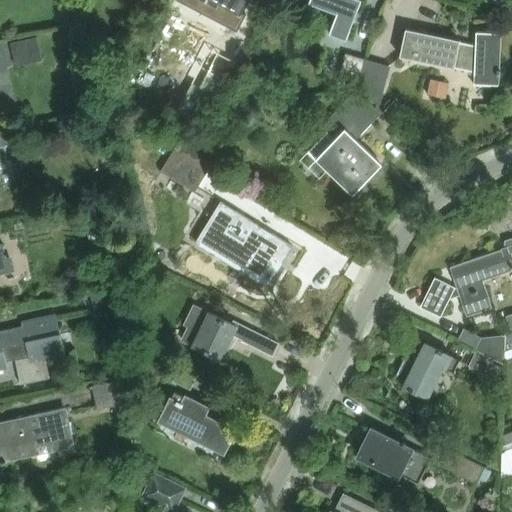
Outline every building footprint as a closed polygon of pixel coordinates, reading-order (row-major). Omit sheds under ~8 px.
[(176,0),(179,2),(179,0),(181,0),(224,22),(223,25),(236,32),(246,15),(241,12),(247,0),(176,0)] [(347,41),(361,0),(309,0),(308,4),(336,14),(329,35),(347,41)] [(499,86),(501,34),(476,34),(476,46),(406,31),(400,58),(474,73),(473,85),(499,86)] [(40,62),(35,39),(11,44),(15,67),(40,62)] [(237,59),(211,45),(197,72),(223,85),(237,59)] [(355,88),(363,60),(346,55),(338,83),(355,88)] [(390,67),(363,60),(355,88),(359,89),(380,104),(390,67)] [(429,79),(426,95),(434,97),(438,81),(429,79)] [(333,141),(316,158),(352,193),(381,164),(356,140),(380,114),(357,92),(321,129),(333,141)] [(406,113),(394,102),(384,113),(395,124),(406,113)] [(212,163),(180,142),(161,173),(193,193),(212,163)] [(294,245),(223,202),(198,244),(200,245),(204,238),(239,260),(242,254),(254,261),(246,273),(269,287),(294,245)] [(0,244),(0,273),(6,272),(6,274),(9,273),(3,244),(0,244)] [(437,280),(435,283),(437,283),(434,289),(431,288),(421,307),(425,309),(426,307),(429,309),(428,312),(441,318),(448,304),(447,304),(449,301),(462,296),(469,315),(492,307),(481,279),(511,267),(511,247),(502,251),(503,253),(452,269),(459,288),(455,289),(455,288),(437,280)] [(120,303),(116,286),(88,292),(91,309),(120,303)] [(189,326),(182,339),(220,358),(232,335),(273,356),(280,342),(235,320),(233,323),(195,306),(186,324),(189,326)] [(15,360),(21,383),(48,377),(44,358),(64,354),(56,316),(43,319),(23,323),(24,329),(0,334),(0,333),(0,368),(4,368),(3,363),(15,360)] [(474,352),(478,354),(496,361),(505,365),(506,336),(481,335),(474,352)] [(443,367),(448,369),(454,358),(426,344),(416,365),(406,360),(399,373),(409,379),(406,386),(428,397),(443,367)] [(494,364),(496,361),(478,354),(477,357),(473,355),(468,368),(493,378),(498,366),(494,364)] [(198,376),(175,365),(168,379),(191,391),(198,376)] [(125,402),(120,379),(90,386),(96,409),(125,402)] [(226,450),(236,430),(212,417),(215,410),(183,394),(176,390),(172,397),(170,396),(160,416),(226,450)] [(51,452),(72,448),(64,408),(0,422),(0,463),(31,457),(30,449),(49,444),(51,452)] [(400,474),(401,473),(418,482),(430,458),(413,449),(413,448),(404,444),(406,440),(400,434),(397,440),(372,428),(359,454),(362,455),(360,460),(369,465),(373,461),(400,474)] [(511,449),(501,454),(502,478),(511,474),(511,449)] [(485,467),(450,450),(442,467),(477,483),(485,467)] [(147,485),(180,501),(185,490),(152,474),(147,485)] [(174,511),(180,501),(147,485),(141,497),(159,505),(155,511),(167,511),(169,510),(173,511),(174,511)] [(379,511),(343,494),(338,507),(346,510),(344,511),(330,511),(329,511),(328,511),(379,511)]
